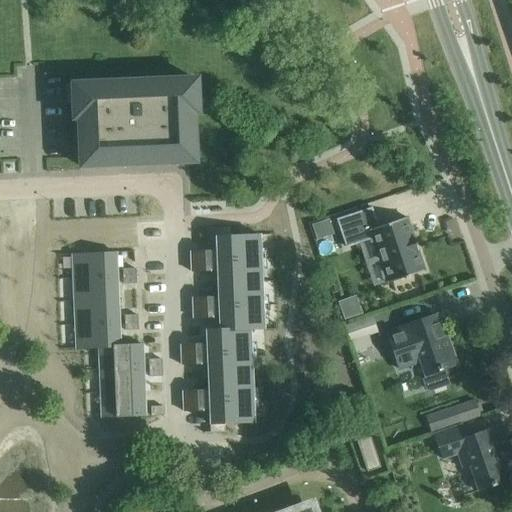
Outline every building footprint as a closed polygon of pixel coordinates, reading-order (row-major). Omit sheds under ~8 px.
[(196,82),(196,80),(145,82),(145,85),(140,85),(140,84),(128,85),(128,86),(123,86),(123,83),(72,85),(72,87),(78,87),(79,102),(73,102),(73,119),(78,119),(80,167),(82,167),(82,161),(97,160),(98,166),(144,164),(144,158),(160,158),(160,164),(177,163),(177,157),(192,156),(192,162),(195,162),(193,114),(197,114),(197,97),(191,97),(190,82),(196,82)] [(407,277),(424,271),(423,267),(418,250),(414,252),(410,240),(414,239),(407,218),(377,228),(371,209),(337,220),(346,248),(371,239),(386,284),(404,278),(404,279),(407,278),(407,277)] [(330,218),(313,224),(318,239),(335,233),(330,218)] [(206,330),(210,427),(210,433),(225,433),(225,424),(254,423),(250,330),(263,330),(260,235),(231,236),(230,227),(216,228),(219,329),(206,330)] [(192,272),(197,272),(211,271),(211,251),(191,251),(192,272)] [(74,278),(117,277),(116,253),(73,254),(74,278)] [(117,277),(74,278),(75,301),(118,300),(117,277)] [(193,318),(199,318),(213,318),(212,297),(193,297),(193,318)] [(118,300),(75,301),(75,325),(118,323),(118,300)] [(373,315),(345,324),(348,332),(354,351),(373,345),(369,334),(378,331),(376,322),(373,315)] [(400,328),(386,333),(398,372),(419,365),(423,376),(429,393),(449,386),(443,370),(457,365),(448,338),(441,340),(433,317),(400,328)] [(118,323),(75,325),(76,349),(99,348),(119,347),(119,345),(118,323)] [(182,365),(187,365),(201,364),(201,344),(181,345),(182,365)] [(119,347),(99,348),(100,372),(143,370),(142,345),(119,345),(119,347)] [(150,368),(162,368),(162,359),(150,359),(150,368)] [(162,368),(150,368),(150,377),(162,377),(162,368)] [(101,394),(144,392),(143,370),(100,372),(101,394)] [(183,412),(189,411),(203,411),(202,390),(183,391),(183,412)] [(144,392),(101,394),(101,417),(144,415),(144,392)] [(164,415),(163,406),(151,406),(151,415),(164,415)] [(426,418),(432,432),(449,426),(444,412),(426,418)] [(460,426),(433,435),(441,460),(457,456),(462,469),(469,466),(478,491),(510,480),(500,453),(493,456),(489,443),(494,441),(490,431),(485,432),(485,431),(464,438),(460,426)] [(370,438),(357,442),(367,472),(380,468),(370,438)]
